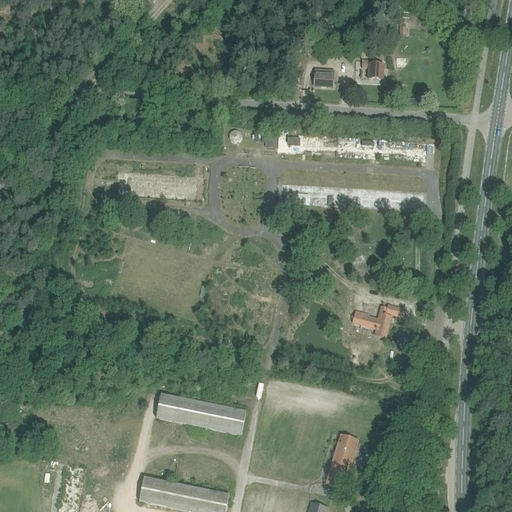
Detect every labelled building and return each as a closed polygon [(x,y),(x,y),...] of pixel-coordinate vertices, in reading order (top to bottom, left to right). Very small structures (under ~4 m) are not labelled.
[(369,70),(369,71),(369,81),(383,82),(384,67),(372,66),(372,63),(362,63),(362,70),(369,70)] [(315,72),(314,88),(333,89),(334,73),(315,72)] [(240,132),(231,134),(233,143),(241,142),(240,132)] [(263,134),(263,144),(266,144),(277,145),(277,134),(263,134)] [(376,337),(377,338),(386,340),(392,318),(387,317),(387,315),(402,319),(404,311),(389,307),(388,310),(383,308),(379,321),(370,319),(370,316),(365,315),(361,327),(378,331),(376,337)] [(156,420),(242,438),(247,413),(161,396),(156,420)] [(328,486),(336,488),(346,491),(360,442),(341,437),(328,486)] [(73,511),(84,468),(67,464),(56,511),(73,511)] [(146,479),(143,493),(141,503),(185,511),(227,511),(231,497),(146,479)] [(310,511),(327,511),(329,508),(313,503),(310,511)]
